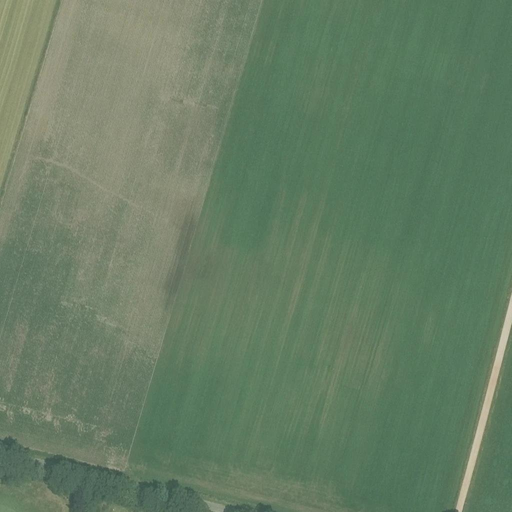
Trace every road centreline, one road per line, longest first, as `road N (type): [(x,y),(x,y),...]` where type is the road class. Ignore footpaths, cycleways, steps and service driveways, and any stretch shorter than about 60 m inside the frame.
road 1 (unclassified): [(231,511),(0,453)]
road 2 (track): [(459,511),(511,299)]
